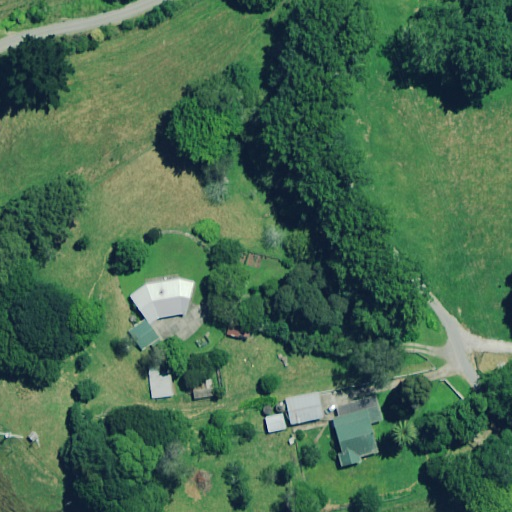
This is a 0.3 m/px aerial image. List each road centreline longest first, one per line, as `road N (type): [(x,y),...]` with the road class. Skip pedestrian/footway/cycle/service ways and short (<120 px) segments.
road 1 (residential): [(451,345),(436,302),(391,250),(342,152),(336,88),(346,0)]
road 2 (residential): [(149,0),(0,50)]
